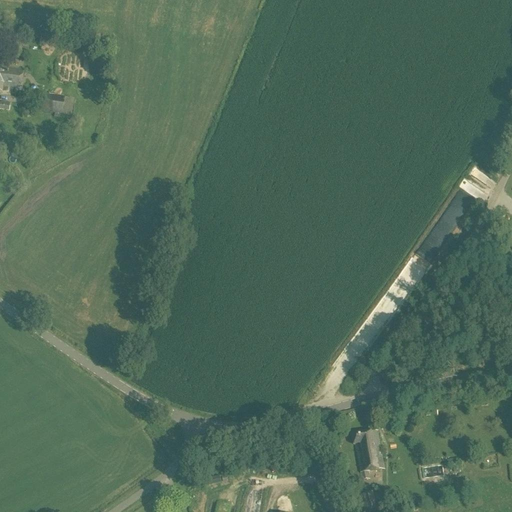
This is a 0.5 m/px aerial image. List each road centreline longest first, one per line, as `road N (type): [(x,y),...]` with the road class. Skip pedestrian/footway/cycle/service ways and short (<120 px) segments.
road 1 (track): [(373,379),(511,161)]
road 2 (unclassified): [(196,423),(130,392),(0,303)]
road 3 (unclassified): [(293,420),(511,367)]
road 4 (unclassified): [(117,511),(175,469),(196,423)]
